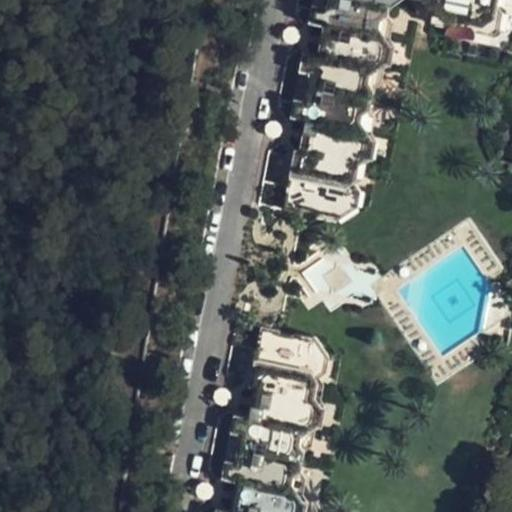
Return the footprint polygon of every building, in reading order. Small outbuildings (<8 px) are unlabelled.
[(428,0),(439,15),(437,24),(453,25),(459,20),(477,22),(480,30),(498,32),(505,26),(507,9),(511,9),(511,0),(331,0),(332,0),(327,26),(331,27),(326,55),(321,55),(311,116),(315,117),(310,142),(306,143),(296,204),(315,207),(318,194),(354,201),(363,193),(365,178),(373,173),(376,158),(383,154),(385,137),(376,125),(377,113),(384,107),(388,88),(383,83),(385,69),(400,64),(403,43),(391,33),(394,18),(400,16),(403,4),(407,0),(428,0)] [(327,26),(332,0),(328,0),(320,0),(316,24),(327,26)] [(304,114),(311,116),(321,55),(311,53),(301,110),(304,114)] [(307,511),(308,509),(322,503),(325,484),(314,473),(316,462),(323,458),(327,438),(321,433),(325,418),(338,409),(341,391),(336,384),(339,370),(334,362),(336,351),(328,337),(293,331),(294,320),(277,317),(267,373),(271,374),(267,404),(263,403),(251,465),(255,466),(251,497),(246,495),(243,511),(307,511)] [(251,465),(263,403),(251,402),(241,463),(251,465)] [(231,511),(243,511),(246,495),(235,494),(231,511)]
